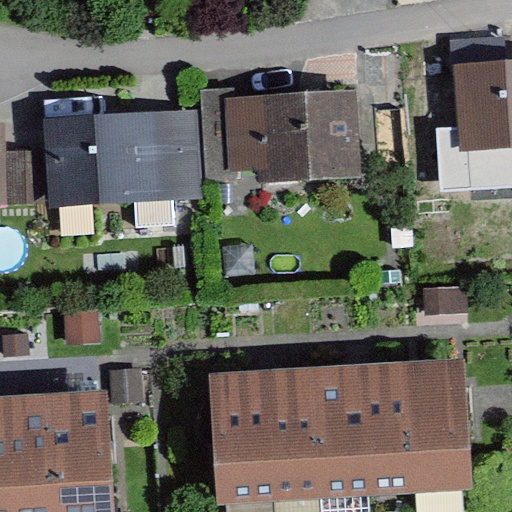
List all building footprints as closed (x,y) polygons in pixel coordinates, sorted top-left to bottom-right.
[(511,158),(511,69),(453,73),(458,162),(511,158)] [(357,192),(353,102),(233,107),(237,197),(357,192)] [(0,213),(196,206),(193,122),(42,128),(43,160),(0,161),(0,153),(0,213)] [(456,373),(405,376),(413,509),(463,506),(456,373)] [(413,509),(405,376),(354,379),(362,511),(413,509)] [(357,511),(362,511),(354,379),(304,382),(310,511),(357,511)] [(310,511),(304,382),(253,385),(259,511),(310,511)] [(259,511),(253,385),(202,387),(208,511),(259,511)] [(104,511),(98,405),(45,408),(51,511),(104,511)] [(51,511),(45,408),(0,410),(0,511),(51,511)]
